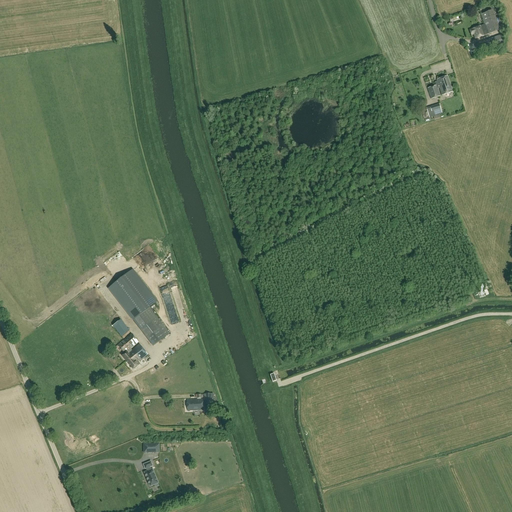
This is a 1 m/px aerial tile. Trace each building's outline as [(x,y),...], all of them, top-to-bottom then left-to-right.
[(484,36),(485,35),(498,31),(491,11),(481,15),(485,25),(481,26),(470,30),(471,35),(474,34),(475,39),(484,36)] [(502,35),(485,41),(489,51),(505,45),(502,35)] [(481,47),(486,45),(484,40),(476,44),(477,49),(481,47)] [(453,92),(448,76),(437,80),(438,83),(436,84),(436,86),(428,88),(431,99),(440,96),(437,88),(439,87),(442,96),(453,92)] [(439,104),(433,106),(426,108),(429,118),(442,114),(439,104)] [(133,270),(109,289),(147,338),(164,326),(150,308),(157,302),(133,270)] [(115,328),(123,320),(118,315),(110,323),(115,328)] [(120,332),(126,325),(122,321),(116,328),(120,332)] [(122,356),(123,357),(131,350),(130,349),(138,342),(131,334),(117,345),(125,354),(122,356)] [(131,350),(123,357),(133,370),(136,367),(138,370),(142,367),(138,362),(148,355),(140,344),(132,351),(131,350)] [(203,400),(187,401),(188,411),(204,410),(203,400)] [(159,444),(148,445),(148,453),(159,452),(159,444)] [(165,466),(167,460),(159,457),(157,464),(165,466)] [(170,465),(180,467),(181,459),(172,457),(170,465)] [(147,472),(145,473),(150,487),(158,483),(153,470),(151,470),(150,467),(146,469),(147,472)] [(181,479),(192,479),(192,469),(181,468),(181,479)]
